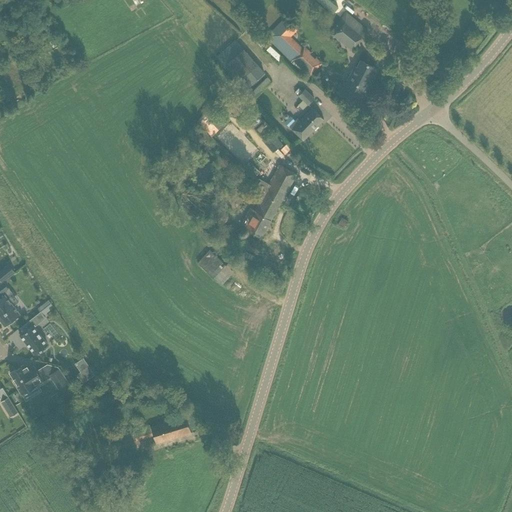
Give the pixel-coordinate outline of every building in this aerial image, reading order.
[(317,0),(332,12),(337,6),(329,0),(317,0)] [(310,54),(310,53),(304,47),(302,49),(291,37),(297,30),(285,18),(267,36),(309,78),(322,64),(315,58),(314,58),(310,54)] [(334,37),(351,51),(363,36),(346,22),(334,37)] [(259,34),(254,39),(261,46),(266,41),(259,34)] [(234,38),(214,55),(242,89),(263,72),(234,38)] [(353,67),(339,94),(342,96),(359,105),(377,69),(360,60),(359,60),(355,68),(353,67)] [(304,89),(298,96),(308,105),(314,99),(304,89)] [(412,101),(408,96),(404,100),(407,104),(412,101)] [(295,121),(289,127),(303,140),(323,119),(312,108),(297,123),(295,121)] [(272,132),(262,140),(273,152),(282,144),(272,132)] [(258,151),(252,158),(259,164),(264,157),(258,151)] [(249,162),(238,174),(249,184),(259,172),(249,162)] [(241,226),(253,232),(261,237),(296,175),(280,166),(255,210),(251,208),(241,226)] [(249,249),(257,254),(262,246),(245,235),(239,245),(248,250),(249,249)] [(196,262),(219,284),(231,271),(209,249),(196,262)] [(15,272),(9,265),(0,271),(0,281),(1,283),(15,272)] [(19,314),(7,299),(13,295),(3,282),(0,284),(0,320),(4,326),(7,323),(8,324),(8,325),(18,318),(17,317),(17,318),(16,316),(19,314)] [(47,344),(34,327),(45,318),(40,312),(25,324),(28,329),(20,335),(34,354),(37,352),(39,354),(46,348),(45,346),(47,344)] [(36,383),(41,380),(34,369),(28,373),(23,365),(10,373),(15,381),(13,382),(21,394),(37,385),(36,383)] [(89,366),(77,374),(83,382),(94,374),(89,366)] [(68,382),(59,368),(49,375),(58,389),(68,382)] [(8,397),(0,401),(10,417),(17,412),(8,397)] [(153,435),(156,444),(191,433),(186,417),(151,428),(153,435)] [(134,432),(136,441),(153,435),(151,428),(150,424),(132,430),(133,432),(134,432)] [(134,432),(133,432),(115,437),(120,452),(138,447),(136,441),(134,432)] [(129,462),(133,472),(146,466),(142,456),(129,462)]
